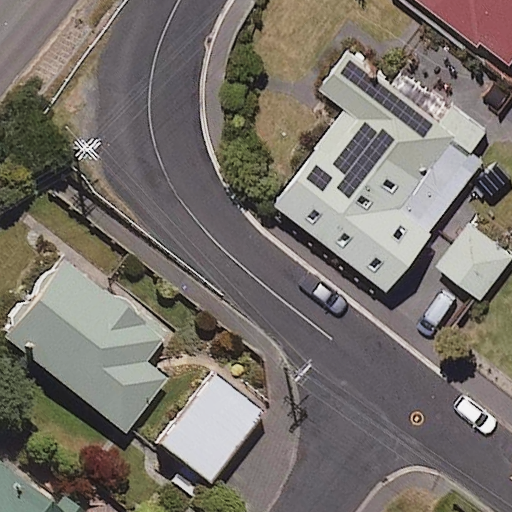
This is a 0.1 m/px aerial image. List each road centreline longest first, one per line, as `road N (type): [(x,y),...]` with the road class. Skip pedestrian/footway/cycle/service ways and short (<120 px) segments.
road 1 (residential): [(401,394),(243,263),(179,202),(161,172),(149,137),(146,69),(177,0)]
road 2 (residential): [(309,511),(401,394)]
road 3 (residential): [(511,481),(401,394)]
